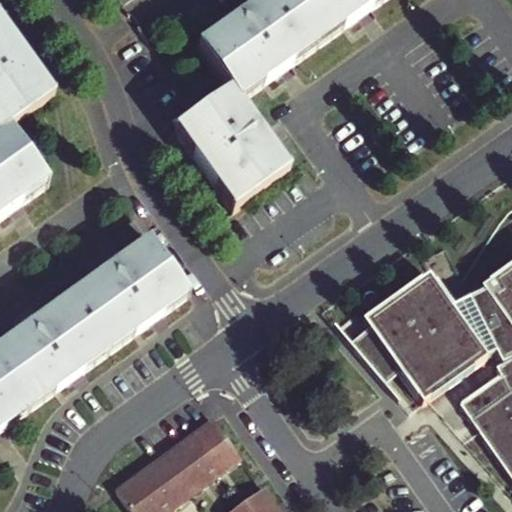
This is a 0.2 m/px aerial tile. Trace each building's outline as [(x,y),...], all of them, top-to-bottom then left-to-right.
[(114,0),(121,10),(135,0),(114,0)] [(232,216),(246,209),(291,177),(271,149),(261,136),(241,107),(279,79),(294,69),(358,23),(373,12),(389,0),(272,0),(199,52),(231,97),(175,137),(232,216)] [(0,225),(50,189),(10,133),(53,102),(0,27),(0,225)] [(0,436),(191,300),(150,243),(0,350),(0,436)] [(428,280),(362,325),(367,332),(352,345),(381,379),(394,371),(422,411),(497,357),(503,368),(497,372),(501,382),(461,409),(511,482),(511,271),(482,294),(484,297),(451,313),(428,280)] [(189,444),(215,481),(240,463),(213,426),(189,444)] [(215,481),(189,444),(165,461),(192,498),(215,481)] [(165,461),(141,478),(165,511),(172,511),(192,498),(165,461)] [(165,511),(141,478),(118,496),(129,511),(165,511)] [(275,511),(264,495),(240,511),(275,511)]
